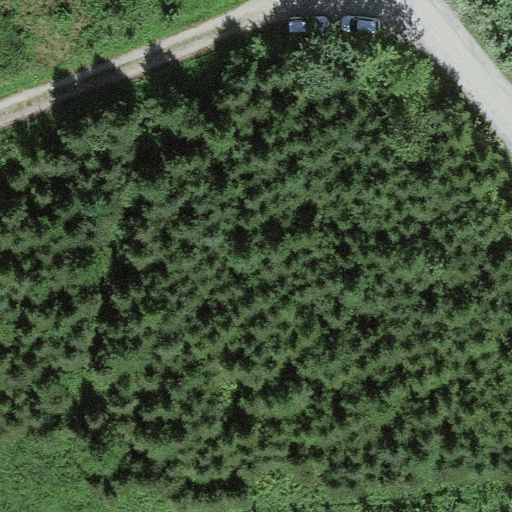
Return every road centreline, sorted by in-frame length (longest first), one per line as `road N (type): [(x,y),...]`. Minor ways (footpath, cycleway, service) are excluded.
road 1 (track): [(277,0),(0,108)]
road 2 (unclassified): [(511,126),(414,0)]
